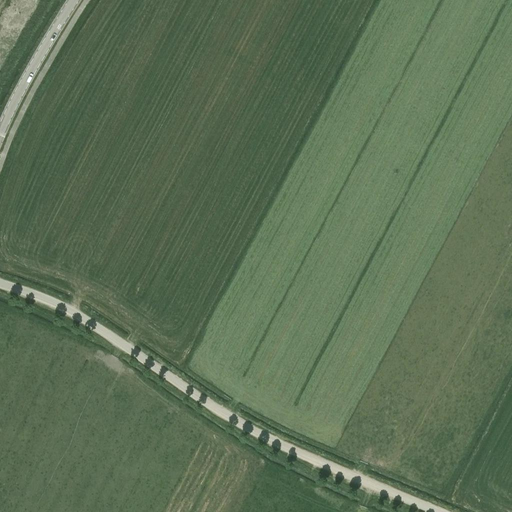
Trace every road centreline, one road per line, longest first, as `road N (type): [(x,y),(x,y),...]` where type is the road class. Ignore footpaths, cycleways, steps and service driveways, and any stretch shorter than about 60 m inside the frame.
road 1 (unclassified): [(431,511),(230,417),(105,333),(0,285)]
road 2 (tertiary): [(0,133),(71,0)]
